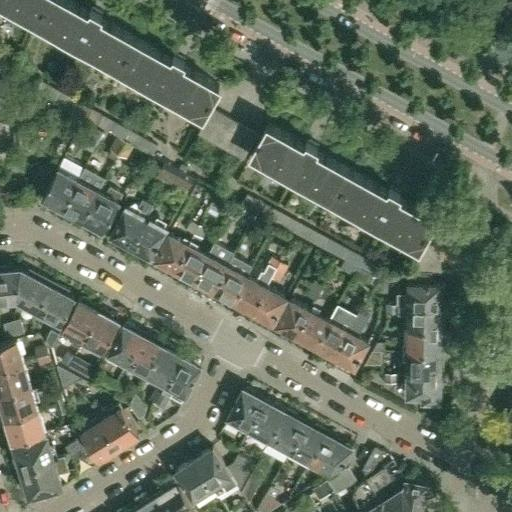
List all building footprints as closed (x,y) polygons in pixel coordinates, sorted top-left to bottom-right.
[(0,0),(37,20),(48,0),(0,0)] [(48,0),(37,20),(120,67),(136,37),(112,24),(111,24),(101,18),(102,13),(93,8),(92,8),(89,11),(78,5),(69,0),(48,0)] [(185,60),(176,55),(174,54),(171,58),(161,51),(136,37),(120,67),(203,113),(219,84),(194,70),(183,64),(185,60)] [(16,65),(0,56),(0,68),(11,75),(16,65)] [(158,144),(55,87),(41,80),(36,89),(118,134),(126,139),(134,143),(153,153),(158,144)] [(198,132),(210,138),(224,112),(213,106),(198,132)] [(235,119),(224,112),(210,138),(221,145),(235,119)] [(247,125),(235,119),(221,145),(232,151),(247,125)] [(88,122),(87,123),(83,132),(98,140),(103,131),(88,122)] [(293,137),(269,123),(253,152),(336,199),(352,170),(327,156),(327,157),(316,150),(318,146),(307,140),(304,144),(293,138),(293,137)] [(232,151),(243,157),(244,158),(258,132),(247,125),(232,151)] [(113,145),(121,149),(126,139),(118,134),(113,145)] [(128,153),(134,143),(126,139),(121,149),(128,153)] [(52,171),(51,171),(41,165),(30,185),(41,190),(52,171)] [(58,166),(42,196),(63,207),(79,177),(58,166)] [(63,207),(84,218),(99,188),(93,185),(97,177),(96,173),(85,167),(80,178),(79,177),(63,207)] [(158,177),(165,181),(170,172),(163,168),(158,177)] [(419,245),(420,242),(435,216),(410,203),(399,197),(401,192),(390,186),(387,190),(376,184),(377,184),(352,170),(336,199),(415,243),(419,245)] [(165,181),(174,186),(179,176),(170,172),(165,181)] [(106,192),(99,188),(84,218),(104,229),(120,199),(120,198),(123,192),(110,184),(106,192)] [(215,191),(208,206),(218,211),(225,196),(215,191)] [(256,210),(258,211),(344,258),(358,265),(359,266),(360,266),(371,272),(376,262),(248,193),(243,202),(246,204),(256,210)] [(131,244),(148,214),(153,203),(145,199),(139,209),(126,202),(110,232),(131,244)] [(258,211),(256,210),(246,204),(241,215),(253,221),(258,211)] [(153,255),(168,225),(148,214),(131,244),(153,255)] [(199,223),(191,219),(186,229),(194,233),(199,223)] [(208,228),(199,223),(194,233),(203,238),(208,228)] [(155,257),(156,257),(176,268),(190,242),(169,231),(155,257)] [(195,279),(214,289),(235,250),(215,240),(209,252),(195,279)] [(209,252),(190,242),(176,268),(195,279),(209,252)] [(422,243),(420,242),(419,245),(415,243),(413,247),(412,259),(440,256),(439,242),(422,243)] [(214,289),(234,300),(248,273),(236,267),(246,248),(238,244),(235,251),(235,250),(214,289)] [(280,259),(272,255),(264,271),(272,275),(280,259)] [(442,270),(440,256),(412,259),(412,270),(429,270),(442,270)] [(342,262),(340,266),(354,273),(358,265),(344,258),(342,262)] [(289,264),(280,259),(272,275),(280,280),(289,264)] [(0,300),(16,298),(21,266),(0,268),(0,300)] [(17,298),(37,309),(50,282),(21,266),(16,298),(17,298)] [(355,274),(370,283),(374,275),(371,273),(371,272),(360,266),(359,266),(355,274)] [(234,300),(253,310),(267,284),(248,273),(234,300)] [(306,295),(315,299),(321,288),(323,283),(315,279),(306,295)] [(410,280),(409,295),(405,294),(404,294),(404,302),(404,303),(442,305),(442,281),(410,280)] [(75,295),(50,282),(37,309),(61,322),(75,295)] [(273,321),(288,295),(267,284),(253,310),(273,321)] [(290,296),(275,322),(296,333),(310,307),(290,296)] [(79,346),(84,338),(83,337),(99,308),(78,297),(63,326),(76,333),(72,342),(79,346)] [(404,312),(409,312),(409,327),(441,328),(442,305),(404,303),(404,302),(386,302),(386,312),(398,312),(404,312)] [(296,333),(315,344),(330,318),(310,307),(296,333)] [(120,319),(99,308),(83,337),(84,338),(104,348),(120,319)] [(354,319),(351,324),(334,354),(355,365),(369,339),(358,333),(367,314),(358,309),(353,319),(354,319)] [(339,323),(330,318),(315,344),(334,354),(351,324),(354,319),(353,319),(344,314),(339,323)] [(15,333),(25,331),(20,317),(12,320),(15,333)] [(8,335),(15,333),(12,320),(4,322),(8,335)] [(107,351),(128,362),(143,332),(123,322),(107,351)] [(409,327),(408,350),(441,351),(441,328),(409,327)] [(51,346),(59,332),(51,328),(46,339),(51,346)] [(128,362),(146,372),(162,343),(143,332),(128,362)] [(17,338),(0,342),(0,366),(23,360),(17,338)] [(146,372),(166,383),(182,353),(162,343),(146,372)] [(35,347),(37,356),(49,352),(47,344),(35,347)] [(373,348),(365,363),(382,363),(382,349),(373,348)] [(408,350),(407,373),(440,374),(441,351),(408,350)] [(57,360),(68,365),(73,357),(62,351),(57,360)] [(52,360),(49,352),(37,356),(40,363),(52,360)] [(182,353),(166,383),(162,390),(170,395),(171,394),(182,400),(186,393),(201,364),(182,353)] [(82,362),(73,357),(68,365),(77,370),(82,362)] [(0,393),(31,384),(23,360),(0,366),(0,393)] [(64,386),(65,386),(73,381),(58,363),(64,386)] [(82,376),(58,363),(73,381),(82,376)] [(398,382),(398,372),(385,372),(384,381),(398,382)] [(440,403),(440,374),(407,373),(407,393),(424,394),(424,402),(440,403)] [(102,384),(113,389),(118,381),(107,375),(102,384)] [(127,386),(118,381),(113,389),(122,394),(127,386)] [(38,408),(31,386),(31,384),(0,393),(0,395),(6,417),(38,408)] [(156,403),(156,402),(155,402),(156,400),(162,390),(155,387),(150,397),(149,399),(156,403)] [(244,387),(229,416),(249,427),(265,398),(244,387)] [(61,390),(52,392),(55,403),(64,401),(61,390)] [(170,395),(162,390),(156,400),(157,401),(165,405),(170,395)] [(135,392),(130,403),(139,418),(145,413),(147,405),(135,392)] [(249,427),(270,438),(285,409),(265,398),(249,427)] [(67,411),(64,401),(55,403),(58,413),(67,411)] [(121,404),(101,417),(120,445),(139,432),(121,404)] [(13,440),(45,431),(38,408),(6,417),(13,440)] [(270,438),(289,449),(305,420),(285,409),(270,438)] [(82,429),(90,443),(100,458),(120,445),(101,417),(97,410),(89,416),(93,422),(82,429)] [(289,449),(310,460),(326,431),(305,420),(289,449)] [(344,463),(352,446),(326,431),(310,460),(330,471),(344,463)] [(47,434),(15,444),(22,469),(66,456),(65,454),(54,457),(47,434)] [(81,445),(77,439),(77,438),(66,445),(70,451),(81,445)] [(85,451),(83,448),(81,445),(70,451),(74,458),(85,451)] [(226,465),(214,445),(194,457),(215,489),(218,495),(238,483),(226,465)] [(372,475),(384,450),(375,445),(363,468),(368,477),(369,476),(381,494),(391,511),(420,511),(427,482),(406,477),(394,458),(384,464),(385,466),(372,475)] [(257,462),(238,452),(234,460),(233,461),(249,477),(253,470),(253,469),(257,462)] [(22,469),(25,481),(29,494),(30,494),(34,498),(47,494),(49,489),(62,485),(59,472),(69,469),(66,456),(22,469)] [(194,498),(204,491),(206,494),(215,489),(194,457),(176,469),(194,498)] [(233,461),(226,465),(238,483),(242,489),(243,490),(249,477),(233,461)] [(329,477),(338,491),(358,478),(350,465),(329,477)] [(253,470),(249,477),(243,490),(257,507),(258,506),(269,486),(263,482),(266,476),(253,470)] [(365,509),(360,511),(391,511),(381,494),(369,476),(368,477),(360,482),(354,492),(365,509)] [(312,487),(316,493),(320,498),(334,489),(327,478),(312,487)] [(188,511),(195,508),(177,479),(157,493),(169,511),(188,511)] [(263,511),(266,511),(285,500),(278,491),(269,486),(258,506),(257,507),(263,511)] [(169,511),(157,493),(138,505),(142,511),(169,511)]
